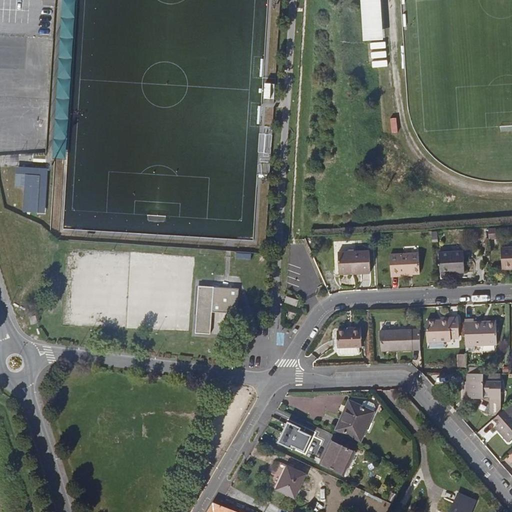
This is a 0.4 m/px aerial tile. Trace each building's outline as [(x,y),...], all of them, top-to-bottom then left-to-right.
[(381,0),(366,0),(367,4),(369,38),(384,37),(381,0)] [(47,168),(16,166),(15,186),(27,186),(25,214),(44,215),(47,168)] [(511,247),(501,248),(502,269),(511,268),(511,247)] [(440,269),(445,269),(450,269),(450,272),(464,271),(462,250),(439,251),(440,269)] [(353,252),(341,272),(353,271),(353,274),(370,272),(369,251),(353,252)] [(341,272),(353,252),(338,253),(339,272),(341,272)] [(419,273),(418,253),(389,255),(390,276),(401,275),(401,274),(419,273)] [(211,311),(213,288),(198,287),(194,333),(209,334),(211,311)] [(237,313),(239,289),(213,288),(211,311),(237,313)] [(39,323),(37,316),(29,317),(31,325),(39,323)] [(440,322),(434,322),(426,322),(427,342),(451,341),(451,339),(459,338),(458,318),(440,319),(440,322)] [(464,323),(465,345),(496,344),(495,325),(482,325),(482,322),(464,323)] [(362,345),(361,327),(351,327),(352,330),(337,330),(338,346),(341,346),(341,353),(361,352),(361,345),(362,345)] [(420,350),(419,330),(379,332),(380,351),(420,350)] [(466,367),(465,355),(457,355),(458,367),(466,367)] [(483,373),(482,373),(472,373),(467,373),(467,380),(464,380),(464,399),(483,399),(483,396),(489,397),(489,400),(501,400),(501,380),(483,380),(483,373)] [(361,440),(375,411),(350,401),(338,429),(361,440)] [(504,409),(494,419),(499,426),(502,429),(500,432),(508,441),(511,437),(511,417),(510,415),(504,409)] [(302,428),(289,421),(279,442),(292,448),(293,446),(306,451),(313,435),(301,430),(302,428)] [(345,474),(355,451),(332,441),(328,448),(330,449),(323,464),(345,474)] [(296,498),(307,473),(288,465),(277,489),(296,498)] [(471,511),(477,501),(458,493),(450,511),(471,511)] [(214,502),(207,511),(238,511),(221,505),(214,502)]
